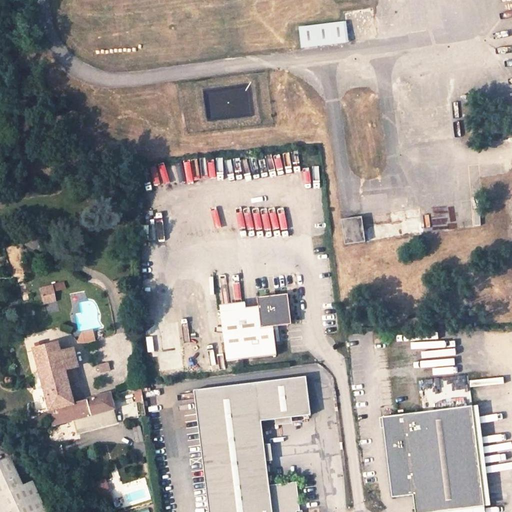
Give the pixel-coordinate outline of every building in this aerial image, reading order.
[(349,22),(301,25),(302,47),(350,43),(349,22)] [(362,217),(342,220),(346,244),(365,242),(362,217)] [(367,226),(368,242),(420,235),(417,220),(367,226)] [(65,281),(52,284),(53,290),(67,286),(65,281)] [(36,288),(39,297),(52,294),(54,294),(53,290),(52,284),(36,288)] [(52,294),(39,297),(40,303),(53,300),(52,294)] [(262,307),(224,311),(230,360),(279,354),(277,326),(294,324),(294,323),(298,321),(295,300),(291,297),(264,300),(261,303),(262,307)] [(230,360),(224,311),(212,313),(218,362),(230,360)] [(79,332),(80,343),(96,342),(96,331),(79,332)] [(46,397),(49,409),(74,403),(69,383),(66,371),(75,369),(79,368),(74,349),(61,352),(58,342),(43,346),(36,348),(33,348),(46,397)] [(107,363),(99,365),(101,372),(109,370),(107,363)] [(69,383),(78,380),(75,369),(66,371),(69,383)] [(260,449),(257,424),(274,422),(291,420),(309,418),(304,377),(193,391),(208,511),(295,511),(292,486),(265,488),(260,449)] [(114,409),(110,394),(74,403),(49,409),(53,424),(74,419),(113,409),(114,409)] [(32,406),(34,413),(49,409),(46,397),(39,398),(41,404),(32,406)] [(470,407),(381,418),(391,499),(413,496),(414,511),(445,511),(483,507),(470,407)] [(78,432),(116,422),(113,409),(74,419),(78,432)] [(0,462),(0,511),(46,511),(33,482),(23,486),(10,458),(0,462)]
